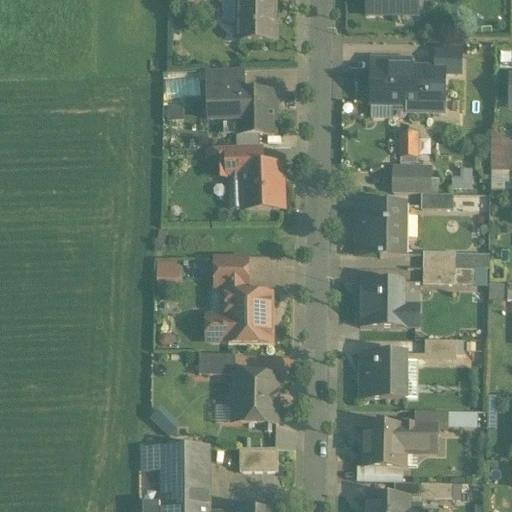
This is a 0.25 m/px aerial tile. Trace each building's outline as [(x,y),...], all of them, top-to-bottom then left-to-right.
[(273,0),(237,0),(235,43),(276,45),(277,26),(272,26),(273,0)] [(366,0),(366,18),(417,19),(417,18),(422,13),(422,4),(417,0),(366,0)] [(410,62),(372,61),(371,105),(407,106),(407,114),(443,115),(444,71),(410,70),(410,62)] [(242,73),(206,74),(207,98),(234,97),(234,96),(242,96),(242,73)] [(234,96),(234,97),(207,98),(207,123),(235,122),(235,138),(274,137),(272,95),(242,96),(234,96)] [(416,135),(400,135),(400,159),(416,159),(416,135)] [(259,150),(227,151),(227,175),(228,182),(242,182),(242,170),(259,170),(259,150)] [(227,151),(210,151),(211,176),(227,175),(227,151)] [(259,170),(242,170),(242,182),(243,212),(281,211),(279,169),(259,170)] [(429,169),(393,169),(393,197),(421,197),(429,197),(429,169)] [(242,182),(228,182),(228,213),(243,212),(242,182)] [(429,197),(421,197),(420,213),(453,214),(453,197),(429,197)] [(404,209),(356,208),(356,258),(379,259),(379,261),(381,261),(381,259),(404,259),(404,258),(402,258),(402,210),(404,210),(404,209)] [(455,256),(422,255),(422,271),(454,272),(455,256)] [(459,255),(459,268),(491,269),(491,256),(459,255)] [(246,259),(214,260),(215,290),(216,290),(223,290),(245,289),(246,289),(246,259)] [(160,260),(160,290),(181,290),(181,260),(160,260)] [(454,272),(422,271),(422,287),(454,288),(454,272)] [(402,285),(359,284),(359,330),(401,331),(401,330),(418,331),(418,312),(402,312),(402,285)] [(245,297),(245,289),(223,290),(224,320),(210,321),(206,325),(206,340),(210,344),(224,344),(224,346),(270,345),(270,329),(272,327),(272,315),(270,313),(269,297),(245,297)] [(456,344),(424,343),(423,359),(455,360),(456,344)] [(234,358),(198,357),(198,378),(234,379),(234,358)] [(405,357),(362,357),(361,402),(404,403),(405,357)] [(234,379),(234,395),(231,398),(230,408),(233,412),(241,412),(240,426),(275,427),(275,379),(234,379)] [(170,439),(183,428),(164,408),(152,420),(170,439)] [(447,416),(415,415),(415,431),(435,431),(447,431),(447,430),(447,416)] [(476,416),(447,416),(447,430),(476,431),(476,416)] [(403,429),(365,428),(364,470),(402,471),(403,454),(403,430),(403,429)] [(435,431),(415,431),(403,430),(403,454),(435,455),(435,431)] [(277,451),(239,452),(239,476),(277,475),(277,451)] [(207,454),(159,453),(158,494),(161,495),(196,495),(196,486),(208,486),(207,454)] [(196,495),(161,495),(160,511),(207,511),(208,486),(196,486),(196,495)] [(451,488),(419,487),(419,503),(451,504),(451,488)] [(402,511),(403,501),(367,500),(367,511),(402,511)]
